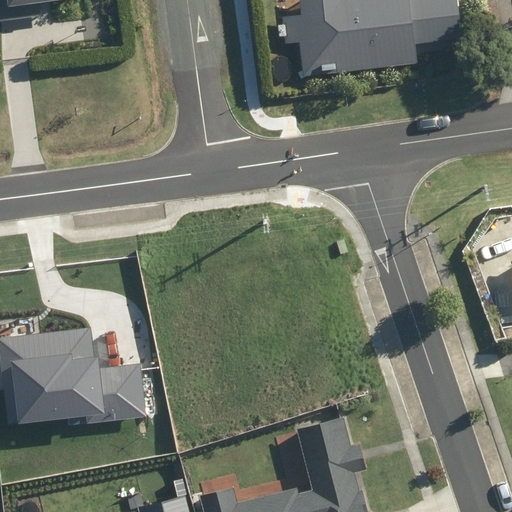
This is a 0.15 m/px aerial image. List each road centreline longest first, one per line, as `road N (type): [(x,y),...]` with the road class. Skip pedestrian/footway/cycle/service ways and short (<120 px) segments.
road 1 (residential): [(356,149),(481,511)]
road 2 (residential): [(0,197),(209,171)]
road 3 (residential): [(209,171),(188,0)]
road 4 (residential): [(356,149),(511,130)]
road 5 (residential): [(209,171),(356,149)]
